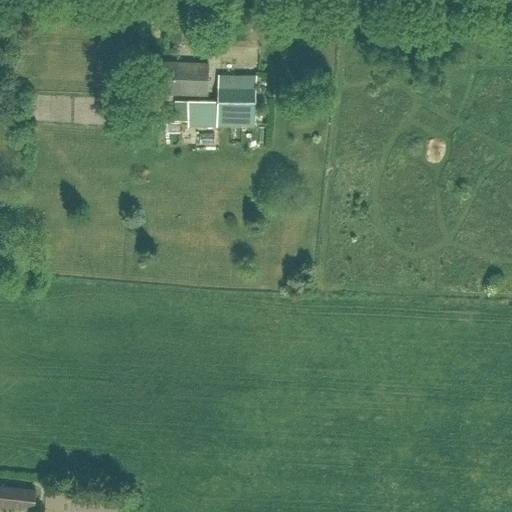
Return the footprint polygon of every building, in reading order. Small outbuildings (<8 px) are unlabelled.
[(12,41),(11,53),(34,54),(34,43),(12,41)] [(206,96),(208,64),(157,62),(156,95),(206,96)] [(218,102),(187,101),(175,101),(175,121),(188,122),(188,124),(206,125),(206,127),(219,128),(219,126),(254,127),(256,76),(219,76),(218,102)] [(200,134),(200,145),(214,145),(214,134),(200,134)] [(35,491),(0,486),(0,506),(33,510),(35,491)]
